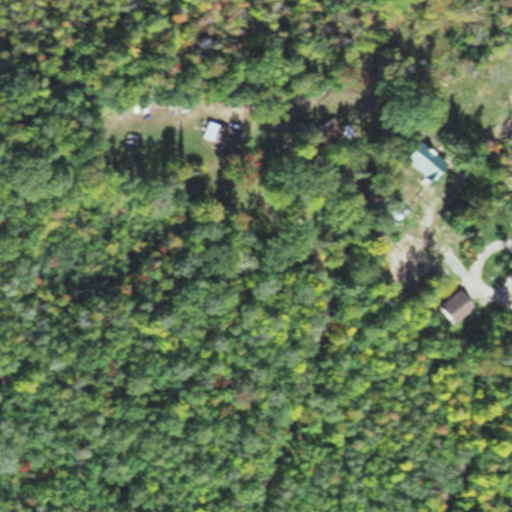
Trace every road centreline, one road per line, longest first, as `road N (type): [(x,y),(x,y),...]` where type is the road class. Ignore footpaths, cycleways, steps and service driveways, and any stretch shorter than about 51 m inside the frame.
road 1 (residential): [(480,511),(483,313),(458,233),(364,156)]
road 2 (residential): [(240,511),(324,308),(318,252),(278,187),(288,139)]
